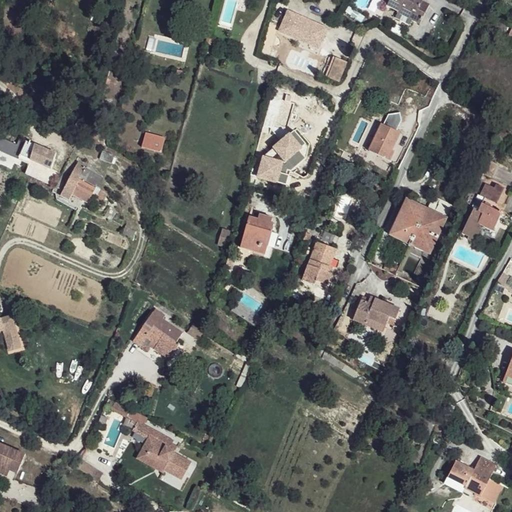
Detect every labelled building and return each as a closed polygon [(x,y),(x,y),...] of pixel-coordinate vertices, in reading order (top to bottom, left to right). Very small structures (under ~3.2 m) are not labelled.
[(411,0),(388,0),(388,1),(390,2),(388,7),(399,13),(401,11),(422,22),(429,8),(421,3),(419,8),(410,2),(411,0)] [(422,22),(401,11),(399,13),(398,16),(420,27),(422,22)] [(349,62),(332,55),(324,75),(341,83),(349,62)] [(400,134),(382,124),(369,151),(387,160),(400,134)] [(147,133),(143,148),(161,153),(165,138),(147,133)] [(0,137),(0,151),(28,164),(30,160),(51,168),(57,154),(18,139),(16,144),(0,137)] [(496,165),(485,160),(478,174),(490,180),(496,165)] [(86,167),(78,162),(60,195),(69,200),(72,194),(80,180),(81,178),(85,169),(86,167)] [(91,172),(85,169),(81,178),(86,181),(91,172)] [(96,188),(80,180),(72,194),(88,202),(96,188)] [(465,239),(467,240),(489,187),(482,184),(477,196),(481,198),(475,210),(471,208),(461,233),(466,236),(465,239)] [(491,188),(489,187),(467,240),(474,243),(479,231),(476,229),(479,224),(491,229),(493,224),(499,210),(492,206),(501,187),(493,184),(491,188)] [(105,197),(99,193),(96,197),(103,201),(105,197)] [(428,211),(408,201),(393,234),(412,243),(428,211)] [(506,212),(499,210),(493,224),(500,227),(506,212)] [(448,220),(428,211),(412,243),(433,253),(448,220)] [(259,221),(251,218),(242,248),(266,255),(273,233),(275,226),(273,225),(274,219),(261,215),(259,221)] [(222,240),(230,243),(233,231),(227,229),(222,240)] [(278,234),(273,233),(266,255),(272,256),(278,234)] [(412,243),(393,234),(390,238),(431,257),(433,253),(412,243)] [(314,242),(311,252),(331,259),(334,249),(314,242)] [(327,271),(331,259),(311,252),(302,280),(315,285),(317,281),(326,284),(331,272),(327,271)] [(326,284),(317,281),(315,285),(325,289),(326,284)] [(368,296),(366,302),(397,312),(399,308),(368,296)] [(360,300),(360,302),(364,303),(361,309),(357,307),(351,321),(380,333),(384,324),(387,317),(394,320),(397,312),(366,302),(365,303),(360,300)] [(360,302),(356,300),(353,306),(357,307),(361,309),(364,303),(360,302)] [(164,315),(154,309),(132,341),(139,346),(140,345),(146,337),(171,354),(179,343),(176,342),(181,333),(161,320),(164,315)] [(288,319),(276,312),(274,317),(284,324),(288,319)] [(0,330),(4,330),(10,349),(22,346),(13,314),(0,317),(0,330)] [(394,320),(387,317),(384,324),(392,327),(394,320)] [(0,351),(10,349),(4,330),(0,330),(0,351)] [(171,354),(146,337),(140,345),(146,349),(149,346),(169,358),(171,354)] [(126,418),(129,410),(110,401),(107,406),(111,408),(110,411),(126,418)] [(458,406),(447,402),(443,412),(454,418),(458,406)] [(133,429),(146,436),(150,427),(138,420),(133,429)] [(174,440),(150,427),(146,436),(148,439),(145,444),(151,447),(146,455),(166,465),(164,468),(182,478),(191,462),(174,452),(176,450),(170,446),(172,443),(174,440)] [(25,453),(0,443),(0,464),(17,472),(25,453)] [(151,447),(145,444),(137,457),(162,472),(164,468),(166,465),(146,455),(151,447)] [(482,458),(480,462),(495,471),(498,466),(482,458)] [(95,474),(74,461),(71,469),(92,482),(95,474)] [(475,470),(458,461),(449,477),(467,488),(465,490),(481,498),(495,471),(480,462),(475,470)] [(10,469),(0,464),(0,471),(7,475),(10,469)] [(467,488),(449,477),(445,484),(464,494),(465,490),(467,488)] [(35,505),(41,489),(14,480),(8,496),(35,505)]
